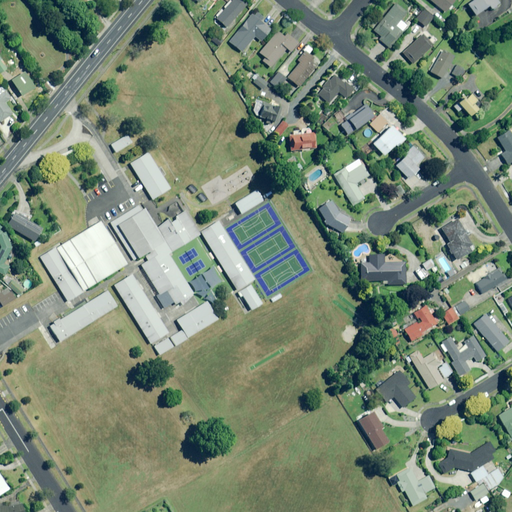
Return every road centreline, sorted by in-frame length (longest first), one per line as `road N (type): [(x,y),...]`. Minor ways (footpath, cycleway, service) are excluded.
road 1 (tertiary): [(0,174),(143,0)]
road 2 (residential): [(472,167),(459,145),(332,38)]
road 3 (residential): [(66,511),(0,405)]
